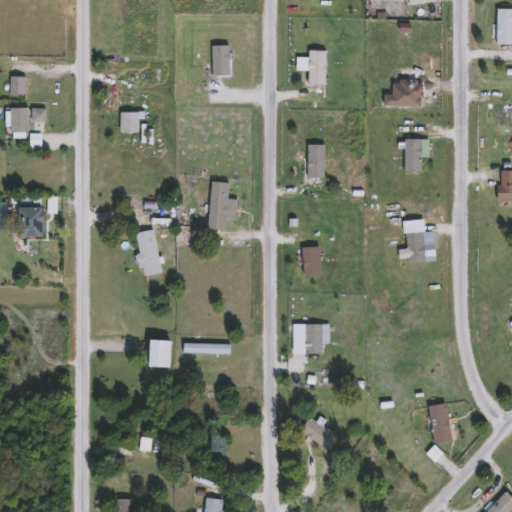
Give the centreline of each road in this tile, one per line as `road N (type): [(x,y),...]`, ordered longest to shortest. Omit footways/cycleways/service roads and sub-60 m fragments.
road 1 (residential): [(88,0),(80,511)]
road 2 (residential): [(275,0),(274,511)]
road 3 (residential): [(508,430),(466,354),(465,0)]
